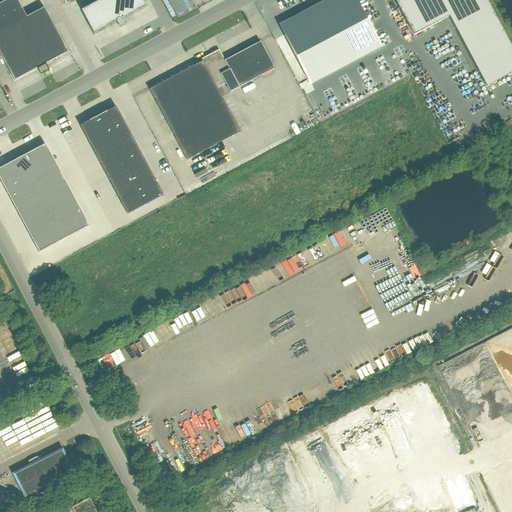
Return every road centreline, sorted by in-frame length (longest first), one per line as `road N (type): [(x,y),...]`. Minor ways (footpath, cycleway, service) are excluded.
road 1 (unclassified): [(146,511),(0,232)]
road 2 (unclassified): [(0,130),(248,0)]
road 3 (unknown): [(98,421),(315,316)]
